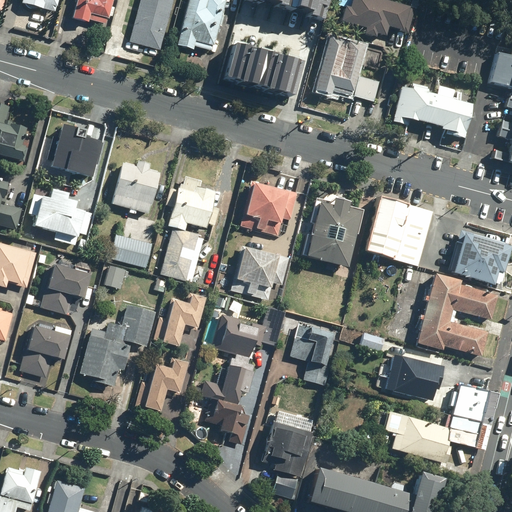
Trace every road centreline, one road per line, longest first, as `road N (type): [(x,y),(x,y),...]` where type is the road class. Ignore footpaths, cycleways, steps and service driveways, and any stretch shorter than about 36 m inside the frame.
road 1 (residential): [(0,59),(511,197)]
road 2 (residential): [(223,511),(156,457),(0,412)]
